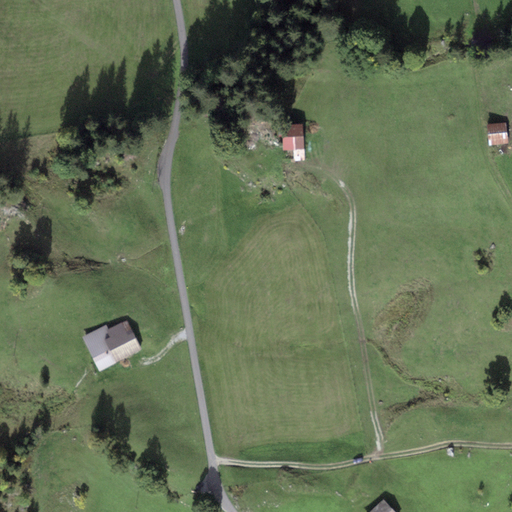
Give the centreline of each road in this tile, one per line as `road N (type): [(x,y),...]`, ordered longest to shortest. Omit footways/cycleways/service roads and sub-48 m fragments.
road 1 (unclassified): [(233,511),(215,483),(166,195),(184,81),(176,0)]
road 2 (track): [(315,146),(353,207),(353,293),(384,455)]
road 3 (track): [(212,460),(333,465),(452,443),(511,445)]
